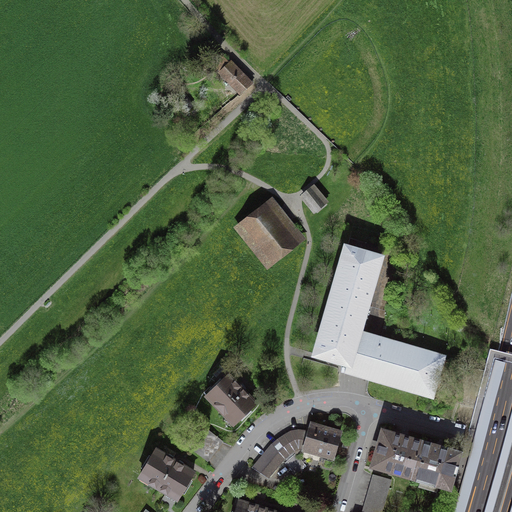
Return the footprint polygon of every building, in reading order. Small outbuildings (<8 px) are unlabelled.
[(220,53),(210,63),(218,72),(217,73),(240,97),(254,84),(242,72),(231,60),(229,62),(220,53)] [(310,194),(306,197),(314,208),(322,201),(314,191),(310,194)] [(270,203),(241,227),(270,263),(299,239),(285,221),(270,203)] [(347,248),(346,248),(316,354),(322,356),(348,363),(346,371),(432,396),(443,357),(380,339),(379,340),(358,334),(380,258),(347,248)] [(228,374),(206,395),(234,425),(256,403),(242,389),(228,374)] [(273,445),(254,467),(268,477),(284,457),(285,457),(288,460),(285,462),(294,475),(306,466),(297,453),(304,449),(322,454),(321,458),(332,461),(333,457),(340,433),(311,424),(310,428),(309,432),(299,431),(291,432),(285,436),(279,440),(273,445)] [(209,431),(194,450),(207,460),(214,450),(222,441),(209,431)] [(402,437),(384,431),(374,465),(412,476),(421,442),(402,437)] [(440,448),(421,442),(412,476),(421,478),(419,487),(437,492),(439,484),(449,486),(459,453),(440,448)] [(156,450),(140,476),(178,499),(194,472),(175,461),(156,450)] [(369,496),(364,511),(381,511),(390,480),(375,476),(369,496)] [(238,500),(234,511),(275,511),(276,511),(257,506),(238,500)]
